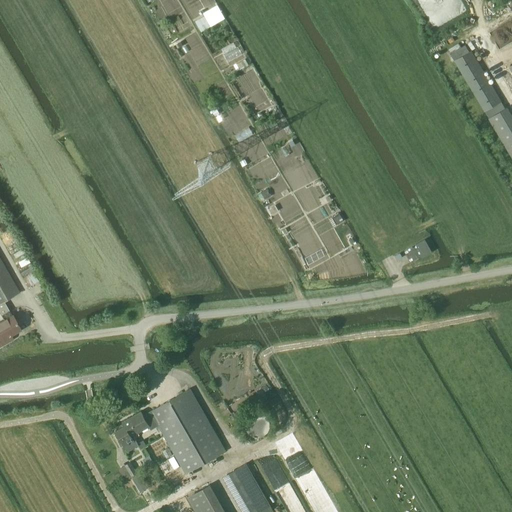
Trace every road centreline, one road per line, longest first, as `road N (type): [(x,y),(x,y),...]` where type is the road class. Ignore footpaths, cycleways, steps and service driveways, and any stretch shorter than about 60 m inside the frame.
road 1 (unclassified): [(137,366),(145,322),(511,271)]
road 2 (track): [(490,316),(271,350),(263,365),(290,407),(286,430)]
road 3 (track): [(119,511),(62,416),(0,425)]
